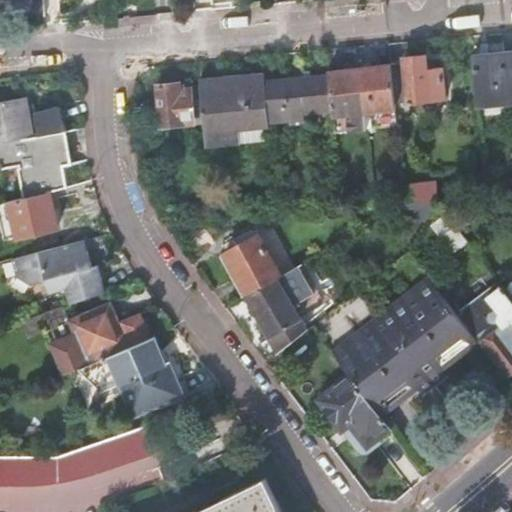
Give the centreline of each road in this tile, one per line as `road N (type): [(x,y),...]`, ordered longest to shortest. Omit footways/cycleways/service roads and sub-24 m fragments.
road 1 (residential): [(347,511),(134,217),(115,173),(108,49)]
road 2 (residential): [(108,49),(511,8)]
